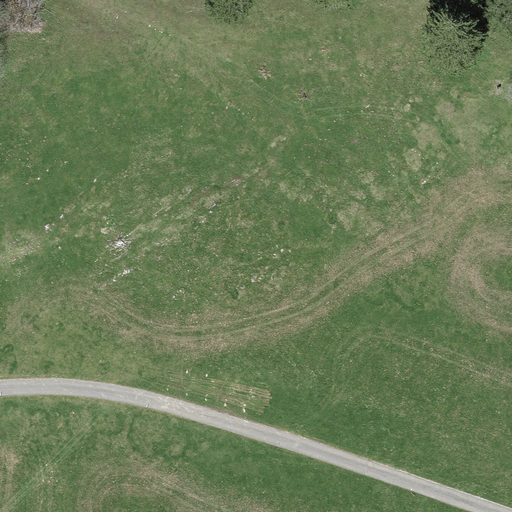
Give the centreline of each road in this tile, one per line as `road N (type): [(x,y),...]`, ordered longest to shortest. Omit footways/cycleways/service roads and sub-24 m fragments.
road 1 (track): [(0,390),(90,394),(220,425),(479,511)]
road 2 (track): [(56,0),(188,72)]
